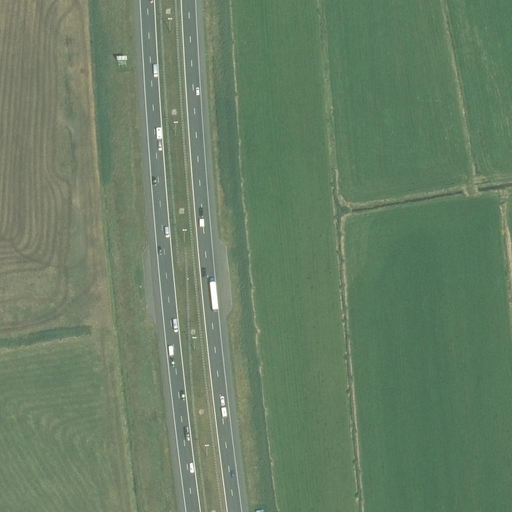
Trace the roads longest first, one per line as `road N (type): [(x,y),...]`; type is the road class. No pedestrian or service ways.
road 1 (motorway): [(143,0),(146,111),(186,511)]
road 2 (motorway): [(233,511),(189,0)]
